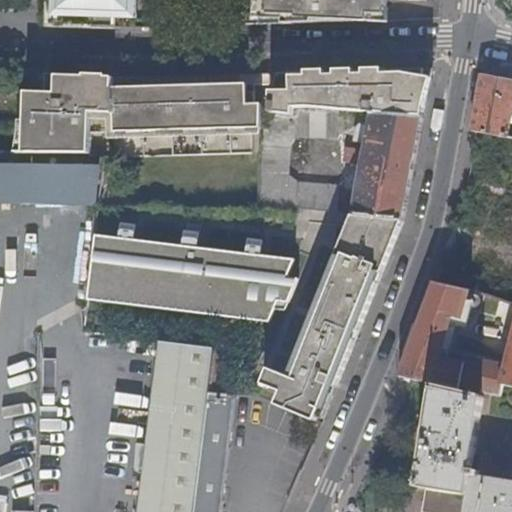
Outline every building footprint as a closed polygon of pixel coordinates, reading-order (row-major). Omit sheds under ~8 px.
[(52,0),(52,23),(118,25),(119,9),(134,10),(133,0),(52,0)] [(268,23),(298,22),(298,17),(313,18),(328,18),(328,11),(386,14),(386,0),(241,0),(241,13),(269,14),(268,23)] [(59,78),(57,78),(51,78),(51,91),(24,90),(24,91),(23,130),(19,153),(261,155),(262,113),(297,117),(297,109),(355,113),(374,114),(425,118),(432,81),(434,70),(133,75),(60,73),(60,76),(59,78)] [(472,134),(476,135),(507,140),(510,124),(511,114),(511,79),(488,74),(486,77),(483,76),(472,134)] [(344,214),(347,194),(340,194),(340,193),(289,189),(290,158),(298,158),(299,126),(353,130),(355,113),(297,109),(297,117),(262,113),(261,155),(259,210),(299,215),(300,209),(344,214)] [(368,144),(355,215),(405,221),(405,219),(425,118),(374,114),(371,127),(362,125),(358,128),(355,142),(368,144)] [(405,221),(355,215),(335,264),(341,266),(351,241),(395,246),(405,221)] [(121,237),(98,234),(94,266),(90,293),(252,313),(251,319),(272,322),(280,301),(291,302),(301,278),(290,277),(297,259),(264,255),(266,240),(250,238),(248,253),(200,247),(202,232),(187,230),(185,245),(137,239),(138,224),(123,222),(121,237)] [(374,302),(395,246),(351,241),(341,266),(335,264),(290,375),(272,368),(265,384),(285,392),(279,405),(317,422),(333,385),(339,388),(374,302)] [(433,286),(400,375),(502,399),(505,386),(511,387),(511,352),(508,369),(468,360),(467,366),(442,361),(454,318),(463,320),(471,293),(437,286),(434,285),(433,286)] [(252,313),(90,293),(89,299),(251,319),(252,313)] [(197,511),(212,391),(213,383),(217,349),(190,346),(163,343),(143,511),(197,511)] [(425,511),(511,511),(511,483),(479,479),(472,477),(473,472),(484,398),(435,387),(435,392),(419,489),(429,491),(425,511)] [(222,511),(235,397),(236,394),(212,391),(197,511),(222,511)]
